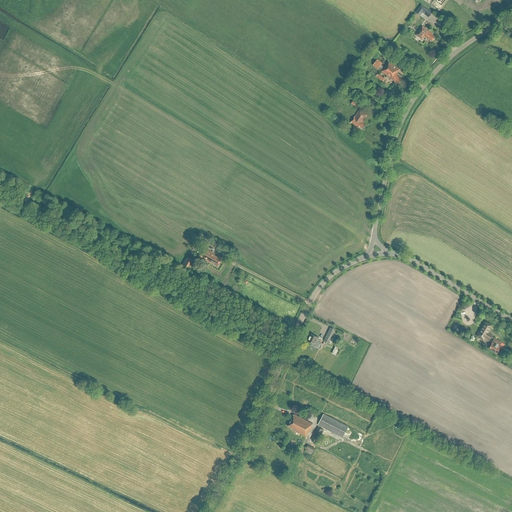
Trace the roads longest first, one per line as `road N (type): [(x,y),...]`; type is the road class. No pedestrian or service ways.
road 1 (track): [(285,355),(0,202)]
road 2 (tertiary): [(368,255),(327,278),(309,302),(255,427),(207,511)]
road 3 (unclassified): [(373,236),(405,112),(445,61),(511,9)]
road 4 (tertiary): [(511,321),(387,252)]
